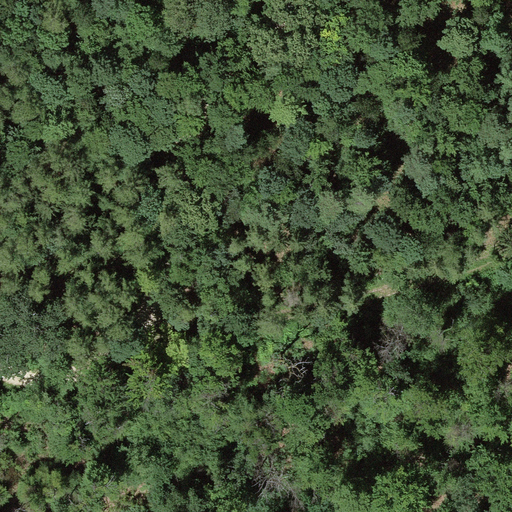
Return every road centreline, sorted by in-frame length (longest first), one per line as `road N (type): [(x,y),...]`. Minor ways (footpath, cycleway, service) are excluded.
road 1 (track): [(511,252),(403,294),(218,308),(156,293),(196,249),(220,130),(283,25),(315,0)]
road 2 (track): [(156,293),(126,347),(96,371),(44,386),(0,371)]
